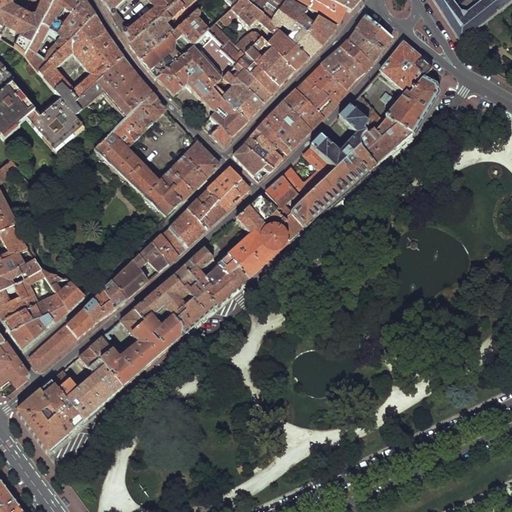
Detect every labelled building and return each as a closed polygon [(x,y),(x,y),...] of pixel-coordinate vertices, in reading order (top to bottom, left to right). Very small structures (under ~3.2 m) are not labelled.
[(17,50),(24,57),(52,4),(54,0),(2,0),(0,8),(0,38),(2,31),(19,38),(20,42),(18,46),(15,45),(14,48),(17,50)] [(24,57),(38,74),(94,18),(82,1),(81,0),(54,0),(52,4),(24,57)] [(111,0),(104,6),(115,22),(120,18),(114,11),(126,0),(145,0),(156,10),(130,30),(126,26),(119,29),(130,46),(159,20),(165,14),(178,2),(179,0),(111,0)] [(179,0),(178,2),(183,8),(192,17),(196,13),(206,5),(201,0),(179,0)] [(223,0),(233,9),(242,1),(242,0),(223,0)] [(242,0),(242,1),(258,14),(266,3),(261,0),(242,0)] [(268,0),(266,3),(258,14),(262,18),(270,24),(276,15),(285,3),(279,0),(268,0)] [(292,0),(338,25),(342,19),(346,11),(333,3),(326,0),(292,0)] [(326,0),(333,3),(346,11),(350,14),(356,7),(361,0),(326,0)] [(459,12),(450,0),(430,0),(459,44),(511,2),(511,0),(483,0),(466,14),(459,12)] [(219,22),(224,27),(225,27),(227,27),(236,17),(249,30),(257,23),(262,18),(258,14),(242,1),(233,9),(219,22)] [(165,14),(170,20),(183,8),(178,2),(165,14)] [(287,23),(298,30),(321,48),(328,40),(336,30),(302,12),(285,3),(276,15),(287,23)] [(172,35),(140,63),(148,71),(149,73),(155,81),(157,80),(206,34),(208,32),(197,20),(198,19),(200,17),(196,13),(192,17),(172,35)] [(268,26),(308,62),(314,56),(321,48),(298,30),(290,41),(280,32),(287,23),(276,15),(270,24),(268,26)] [(110,41),(94,18),(38,74),(55,92),(62,86),(76,102),(78,103),(122,60),(110,41)] [(267,46),(295,75),(300,69),(308,62),(268,26),(270,24),(262,18),(257,23),(275,38),(267,46)] [(355,32),(382,54),(391,41),(378,30),(365,18),(355,32)] [(135,55),(140,63),(172,35),(159,20),(130,46),(135,55)] [(206,34),(223,48),(229,43),(220,33),(222,31),(216,25),(208,32),(206,34)] [(347,43),(373,66),(379,58),(382,54),(355,32),(347,43)] [(157,80),(173,98),(186,86),(214,115),(226,103),(213,91),(217,87),(224,79),(228,75),(229,76),(232,73),(237,67),(220,51),(223,48),(206,34),(157,80)] [(236,49),(244,57),(261,40),(257,35),(253,34),(245,41),(236,49)] [(295,75),(267,46),(261,40),(244,57),(248,60),(254,65),(279,89),(287,82),(295,75)] [(245,74),(271,99),(276,93),(279,89),(254,65),(249,71),(240,63),(243,59),(246,62),(248,60),(244,57),(236,49),(229,43),(223,48),(220,51),(237,67),(245,74)] [(339,50),(365,74),(369,70),(373,66),(347,43),(342,47),(339,50)] [(380,73),(404,95),(408,98),(422,81),(432,70),(426,65),(422,61),(421,62),(412,54),(403,46),(392,58),(380,73)] [(321,67),(347,93),(356,82),(365,74),(339,50),(331,57),(321,67)] [(110,92),(133,115),(152,96),(140,81),(122,60),(78,103),(76,102),(73,105),(79,112),(82,116),(83,114),(85,117),(110,92)] [(0,138),(22,119),(52,152),(79,125),(72,117),(75,115),(79,112),(73,105),(76,102),(62,86),(55,92),(62,102),(42,120),(10,87),(14,83),(0,66),(0,138)] [(295,93),(324,120),(335,106),(347,93),(321,67),(306,82),(295,93)] [(229,76),(264,106),(267,102),(271,99),(245,74),(240,81),(232,73),(229,76)] [(226,103),(247,124),(257,114),(264,106),(229,76),(228,75),(224,79),(236,90),(228,98),(217,87),(213,91),(226,103)] [(384,119),(386,122),(412,137),(426,115),(438,96),(434,87),(422,81),(408,98),(404,95),(384,119)] [(283,105),(310,134),(318,126),(324,120),(295,93),(283,105)] [(94,153),(164,220),(220,168),(196,144),(195,145),(188,137),(184,141),(183,146),(186,151),(188,153),(159,184),(126,152),(157,121),(163,126),(168,126),(173,126),(175,124),(167,116),(167,114),(152,96),(133,115),(94,153)] [(348,109),(367,128),(370,131),(381,119),(360,97),(348,109)] [(202,128),(211,136),(218,129),(231,139),(239,132),(247,124),(226,103),(214,115),(202,128)] [(263,125),(291,153),(300,144),(310,134),(283,105),(273,115),(263,125)] [(319,187),(302,203),(298,206),(290,214),(283,220),(287,225),(279,232),(283,236),(284,242),(288,246),(298,237),(371,173),(375,169),(360,153),(357,145),(362,138),(367,136),(363,132),(367,128),(348,109),(338,120),(355,136),(338,154),(320,138),(309,148),(311,150),(334,172),(319,187)] [(367,136),(362,138),(357,145),(360,153),(375,169),(378,166),(412,137),(386,122),(376,134),(373,132),(367,136)] [(255,133),(275,151),(276,152),(278,149),(287,157),(291,153),(263,125),(259,129),(255,133)] [(218,129),(211,136),(224,149),(232,141),(231,139),(218,129)] [(263,163),(273,172),(279,166),(283,162),(273,153),(275,151),(255,133),(252,136),(250,139),(269,157),(263,163)] [(246,143),(243,147),(263,163),(269,157),(250,139),(246,143)] [(244,170),(258,184),(273,172),(263,163),(243,147),(232,158),(244,170)] [(317,174),(311,179),(319,187),(334,172),(311,150),(303,157),(317,170),(317,174)] [(0,237),(13,232),(16,230),(0,199),(0,186),(17,171),(11,163),(0,172),(0,237)] [(207,192),(218,204),(241,182),(230,170),(220,180),(207,192)] [(282,177),(296,195),(300,200),(302,203),(319,187),(311,179),(306,184),(301,184),(290,170),(282,177)] [(259,199),(278,213),(277,214),(283,220),(290,214),(284,207),(296,195),(282,177),(274,185),(259,199)] [(216,206),(224,215),(236,204),(249,191),(241,182),(218,204),(216,206)] [(197,202),(208,215),(216,206),(218,204),(207,192),(202,197),(197,202)] [(227,276),(236,268),(248,281),(269,262),(288,246),(284,242),(283,236),(279,232),(287,225),(283,220),(277,214),(278,213),(259,199),(235,221),(250,237),(218,266),(227,276)] [(187,212),(199,224),(208,215),(197,202),(193,206),(187,212)] [(199,224),(206,232),(215,223),(224,215),(216,206),(208,215),(199,224)] [(160,237),(177,258),(193,244),(206,232),(199,224),(187,212),(176,223),(160,237)] [(16,230),(20,235),(25,230),(21,226),(16,230)] [(27,253),(13,232),(0,237),(0,279),(9,276),(23,269),(17,257),(27,253)] [(151,245),(168,267),(173,262),(177,258),(160,237),(156,241),(151,245)] [(131,264),(137,272),(148,263),(153,264),(160,274),(168,267),(151,245),(131,264)] [(197,286),(216,308),(233,294),(248,281),(236,268),(227,276),(218,266),(213,271),(211,273),(213,275),(205,282),(198,274),(208,265),(212,261),(203,251),(193,260),(183,270),(197,286)] [(300,268),(308,277),(321,266),(313,256),(300,268)] [(213,271),(218,266),(212,261),(208,265),(213,271)] [(0,294),(3,293),(14,288),(10,282),(21,276),(25,282),(41,274),(33,263),(23,269),(9,276),(0,279),(0,294)] [(111,284),(125,302),(147,284),(137,272),(131,264),(121,274),(111,284)] [(173,278),(187,294),(197,286),(183,270),(178,274),(173,278)] [(57,298),(64,309),(67,314),(75,305),(83,298),(71,286),(61,294),(56,287),(61,282),(58,280),(56,277),(50,277),(44,273),(42,275),(45,280),(57,298)] [(0,319),(3,323),(6,323),(24,313),(30,311),(36,308),(41,320),(64,309),(57,298),(38,307),(29,288),(45,280),(42,275),(41,274),(25,282),(14,288),(19,299),(9,305),(3,293),(0,294),(0,319)] [(139,347),(120,362),(105,345),(111,340),(107,335),(90,349),(123,390),(156,361),(182,338),(181,336),(182,330),(179,325),(176,322),(188,311),(185,308),(181,303),(188,296),(187,294),(173,278),(133,313),(120,324),(139,347)] [(102,292),(110,303),(115,310),(125,302),(111,284),(107,288),(102,292)] [(188,311),(176,322),(179,325),(182,330),(181,336),(182,338),(201,322),(216,308),(197,286),(187,294),(188,296),(192,300),(190,302),(191,303),(185,308),(188,311)] [(94,301),(100,310),(110,303),(102,292),(97,297),(94,301)] [(83,311),(93,326),(116,311),(115,310),(110,303),(100,310),(94,301),(89,306),(83,311)] [(30,311),(36,322),(41,320),(36,308),(30,311)] [(10,334),(24,353),(45,334),(43,331),(51,323),(54,326),(67,314),(64,309),(41,320),(36,322),(32,324),(13,333),(10,334)] [(66,328),(76,340),(77,341),(95,328),(93,326),(83,311),(70,323),(66,328)] [(9,327),(13,333),(32,324),(24,313),(6,323),(9,327)] [(35,366),(39,371),(57,356),(76,340),(66,328),(29,360),(35,366)] [(0,384),(9,378),(16,388),(27,379),(15,362),(3,345),(0,346),(0,384)] [(51,383),(83,424),(103,407),(123,390),(90,349),(78,360),(94,379),(78,393),(62,373),(51,383)] [(51,383),(40,393),(68,438),(83,424),(51,383)] [(32,435),(47,455),(49,454),(68,438),(40,393),(16,413),(32,435)] [(0,511),(15,511),(19,509),(17,506),(0,483),(0,511)]
